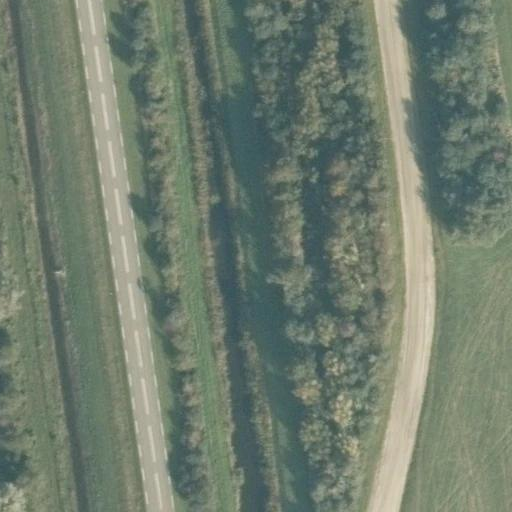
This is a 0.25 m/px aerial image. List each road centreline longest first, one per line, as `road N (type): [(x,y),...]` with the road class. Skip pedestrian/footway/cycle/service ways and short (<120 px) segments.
road 1 (track): [(386,511),(405,435),(420,239),(389,0)]
road 2 (primary): [(150,511),(79,0)]
